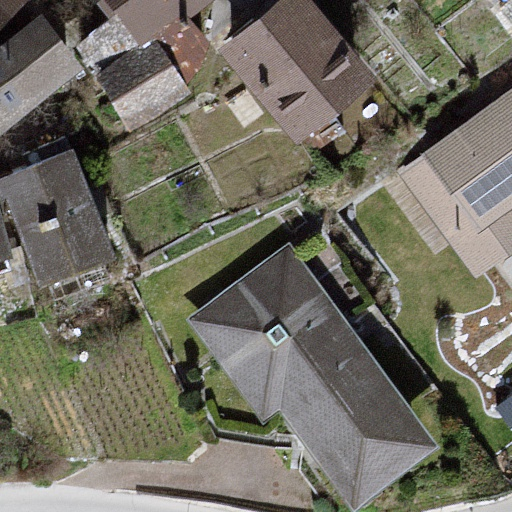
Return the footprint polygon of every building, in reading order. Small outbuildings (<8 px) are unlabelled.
[(0,0),(0,43),(42,16),(18,0),(0,0)] [(219,0),(100,0),(143,54),(220,0),(219,0)] [(307,0),(282,0),(215,49),(291,137),(375,77),(307,0)] [(0,141),(87,75),(42,16),(0,43),(0,141)] [(143,54),(97,82),(126,135),(187,97),(158,59),(143,54)] [(511,97),(393,178),(470,282),(511,251),(511,217),(504,207),(511,201),(511,97)] [(70,153),(0,181),(0,191),(34,283),(110,259),(70,153)] [(0,261),(11,258),(0,216),(0,261)] [(279,418),(352,511),(354,511),(441,449),(284,250),(185,324),(261,427),(279,418)]
